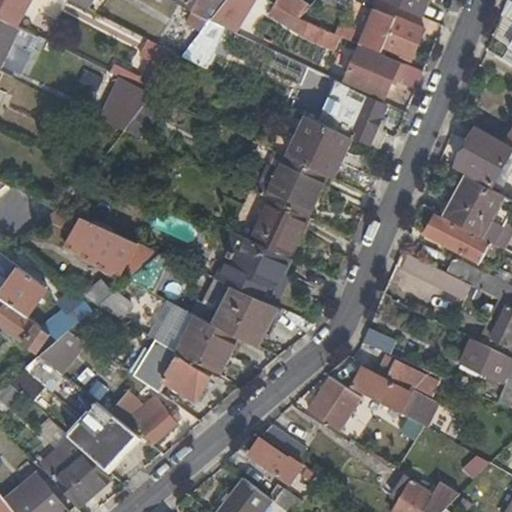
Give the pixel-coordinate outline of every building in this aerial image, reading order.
[(0,0),(0,17),(34,35),(49,0),(0,0)] [(81,0),(95,8),(99,0),(81,0)] [(179,0),(210,20),(222,0),(179,0)] [(214,22),(227,0),(222,0),(210,20),(214,22)] [(228,28),(245,0),(227,0),(214,22),(226,27),(228,28)] [(301,0),(272,0),(271,2),(299,19),(311,6),(301,0)] [(319,0),(347,12),(352,0),(319,0)] [(382,0),(420,16),(426,0),(382,0)] [(336,50),(342,37),(331,33),(299,19),(271,2),(264,15),(304,36),(336,50)] [(383,49),(403,58),(412,62),(425,31),(376,11),(361,45),(381,54),(383,49)] [(0,17),(0,68),(13,43),(27,49),(34,35),(0,17)] [(208,69),(226,27),(214,22),(210,20),(183,57),(208,69)] [(336,21),(331,33),(342,37),(348,40),(353,28),(336,21)] [(394,78),(418,87),(424,72),(401,62),(381,54),(361,45),(348,77),(368,86),(367,89),(386,97),(394,78)] [(148,64),(169,75),(181,59),(157,47),(148,64)] [(401,62),(403,58),(383,49),(381,54),(401,62)] [(86,75),(81,94),(96,98),(101,79),(86,75)] [(121,78),(99,118),(141,138),(156,115),(166,99),(121,78)] [(378,129),(389,104),(338,80),(319,121),(355,138),(380,149),(387,132),(378,129)] [(175,126),(186,109),(174,103),(166,99),(156,115),(175,126)] [(336,178),(355,138),(319,121),(308,116),(289,157),(326,174),(333,178),(336,178)] [(504,190),(511,175),(511,147),(478,127),(457,164),(504,190)] [(267,197),(286,155),(270,148),(251,189),(259,193),(267,197)] [(314,198),(326,174),(289,157),(286,155),(267,197),(273,199),(309,216),(310,217),(317,202),(318,200),(314,198)] [(321,204),(333,178),(326,174),(314,198),(318,200),(317,202),(321,204)] [(467,176),(446,216),(498,244),(511,215),(511,199),(505,196),(467,176)] [(254,241),(273,199),(267,197),(259,193),(244,207),(233,231),(238,233),(254,241)] [(290,257),(309,216),(273,199),(254,241),(290,257)] [(82,222),(84,219),(65,210),(61,209),(58,211),(54,215),(78,229),(82,222)] [(500,247),(438,213),(427,233),(481,261),(487,251),(495,256),(500,247)] [(294,259),(313,218),(310,217),(309,216),(290,257),(291,258),(294,259)] [(133,253),(137,248),(82,222),(78,229),(68,247),(119,278),(133,253)] [(223,276),(221,280),(277,304),(278,301),(286,282),(282,281),(291,258),(290,257),(254,241),(238,233),(226,259),(230,261),(223,276)] [(142,250),(137,248),(133,253),(139,256),(142,250)] [(466,297),(473,284),(447,271),(410,252),(403,265),(466,297)] [(170,263),(172,258),(162,254),(158,257),(130,281),(154,294),(170,263)] [(511,285),(455,257),(447,271),(473,284),(511,303),(511,285)] [(20,269),(0,296),(0,297),(27,318),(48,289),(20,269)] [(103,280),(85,295),(100,306),(115,294),(103,280)] [(205,305),(199,317),(239,338),(245,340),(259,348),(279,310),(280,308),(234,288),(232,290),(221,311),(205,305)] [(84,295),(44,330),(51,334),(59,341),(70,332),(100,306),(85,295),(84,295)] [(0,326),(37,353),(51,334),(44,330),(27,318),(0,297),(0,306),(2,308),(0,311),(0,326)] [(511,306),(509,305),(503,319),(498,316),(496,322),(500,324),(494,338),(511,347),(511,345),(511,306)] [(129,336),(134,327),(100,306),(70,332),(88,344),(109,324),(129,336)] [(219,377),(239,338),(199,317),(180,354),(219,377)] [(395,340),(369,329),(363,342),(390,353),(391,349),(395,340)] [(78,352),(88,344),(70,332),(59,341),(40,357),(54,368),(68,356),(64,352),(71,346),(78,352)] [(224,380),(245,340),(239,338),(219,377),(224,380)] [(502,398),(500,402),(510,407),(511,403),(511,366),(511,363),(511,357),(475,339),(464,361),(504,381),(508,385),(502,398)] [(121,348),(112,361),(135,376),(144,363),(121,348)] [(197,400),(212,376),(178,356),(163,379),(197,400)] [(61,387),(68,379),(54,368),(40,357),(28,373),(44,386),(49,378),(61,387)] [(364,368),(354,386),(427,426),(439,403),(431,399),(440,382),(398,359),(396,362),(386,380),(364,368)] [(310,410),(326,420),(335,407),(350,416),(362,398),(333,378),(310,410)] [(141,393),(115,416),(125,424),(132,418),(155,444),(179,424),(177,420),(181,417),(175,411),(171,414),(165,407),(161,409),(153,399),(149,402),(141,393)] [(97,402),(67,434),(72,438),(83,448),(107,470),(139,435),(125,424),(115,416),(97,402)] [(341,430),(350,416),(335,407),(326,420),(341,430)] [(273,424),(265,436),(293,456),(299,461),(309,448),(273,424)] [(111,480),(83,448),(72,438),(44,462),(80,505),(111,480)] [(291,483),(305,464),(299,461),(293,456),(292,459),(263,439),(252,456),(291,483)] [(465,472),(474,482),(492,464),(480,457),(465,472)] [(393,497),(400,502),(412,482),(404,477),(393,497)] [(285,511),(287,510),(270,497),(248,480),(221,511),(285,511)] [(413,480),(412,482),(400,502),(394,511),(425,511),(427,510),(430,511),(443,511),(448,508),(453,503),(435,491),(433,494),(416,484),(417,482),(413,480)] [(440,482),(435,491),(453,503),(459,497),(440,482)] [(281,484),(270,497),(287,510),(288,511),(296,511),(306,500),(281,484)] [(47,509),(58,499),(50,490),(39,500),(47,509)] [(0,511),(16,511),(0,492),(0,511)] [(312,511),(320,503),(310,495),(306,500),(296,511),(312,511)] [(47,509),(39,500),(30,508),(27,504),(17,511),(69,511),(58,499),(47,509)]
